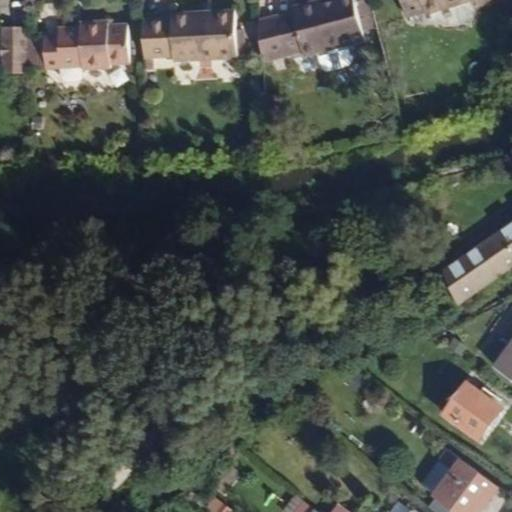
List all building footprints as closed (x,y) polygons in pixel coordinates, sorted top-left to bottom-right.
[(317,55),(320,69),(327,73),(347,67),(349,62),(345,47),(365,42),(353,0),(326,0),(291,9),(292,13),(274,17),(284,58),(302,54),(303,58),(317,55)] [(398,0),(405,20),(423,15),(424,18),(472,3),(475,11),(499,3),(498,0),(398,0)] [(170,20),(143,21),(145,59),(172,58),(172,63),(237,60),(234,12),(170,16),(170,20)] [(72,79),(72,70),(79,70),(108,70),(108,64),(128,64),(128,27),(107,27),(107,22),(79,22),(80,27),(80,33),(59,34),(44,34),(44,68),(49,68),(49,79),(53,84),(67,84),(72,79)] [(28,29),(1,29),(1,75),(27,76),(28,29)] [(511,224),(441,272),(459,300),(511,264),(511,224)] [(511,341),(491,369),(511,385),(511,341)] [(362,394),(343,380),(334,392),(353,406),(362,394)] [(468,385),(445,416),(479,442),(502,411),(468,385)] [(303,411),(296,420),(311,432),(318,423),(303,411)] [(310,434),(290,418),(282,427),(302,443),(310,434)] [(458,460),(433,495),(457,511),(478,511),(496,487),(458,460)] [(213,511),(194,499),(186,511),(187,511),(213,511)] [(414,511),(399,500),(389,511),(414,511)]
